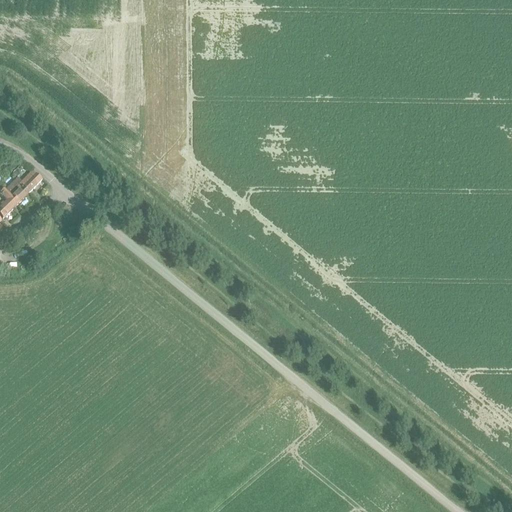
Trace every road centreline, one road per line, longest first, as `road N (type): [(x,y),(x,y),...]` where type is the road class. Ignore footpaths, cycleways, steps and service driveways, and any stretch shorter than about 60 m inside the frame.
road 1 (track): [(0,83),(511,500)]
road 2 (tertiary): [(63,191),(455,511)]
